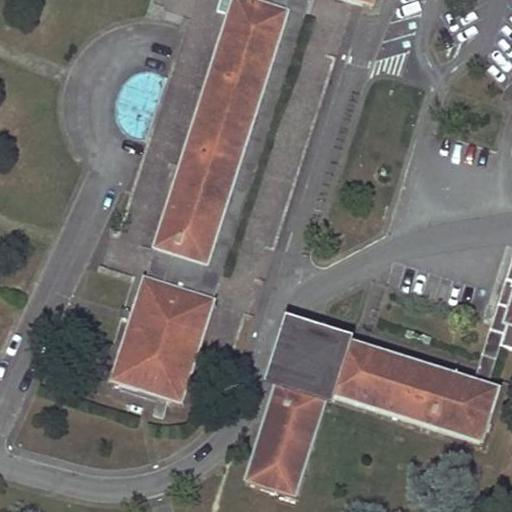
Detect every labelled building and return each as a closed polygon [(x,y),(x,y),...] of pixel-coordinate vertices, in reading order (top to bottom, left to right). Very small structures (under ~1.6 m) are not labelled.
[(235,0),(232,0),(204,85),(262,104),(289,17),(235,0)] [(294,0),(235,0),(289,17),(294,2),(294,0)] [(204,85),(179,167),(237,186),(262,104),(204,85)] [(179,167),(151,256),(207,275),(237,186),(179,167)] [(207,275),(151,256),(147,266),(141,283),(198,302),(203,285),(207,275)] [(141,283),(106,390),(182,414),(215,308),(198,302),(141,283)] [(511,290),(501,329),(511,332),(511,290)] [(482,457),(501,396),(290,329),(242,491),(294,509),(330,408),(482,457)]
